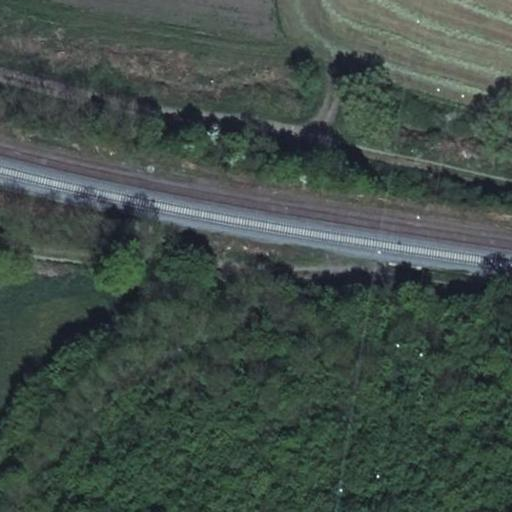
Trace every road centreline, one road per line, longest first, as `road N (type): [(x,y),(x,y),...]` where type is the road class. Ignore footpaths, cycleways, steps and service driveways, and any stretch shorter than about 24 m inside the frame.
road 1 (track): [(0,73),(511,179)]
road 2 (track): [(511,292),(0,188)]
